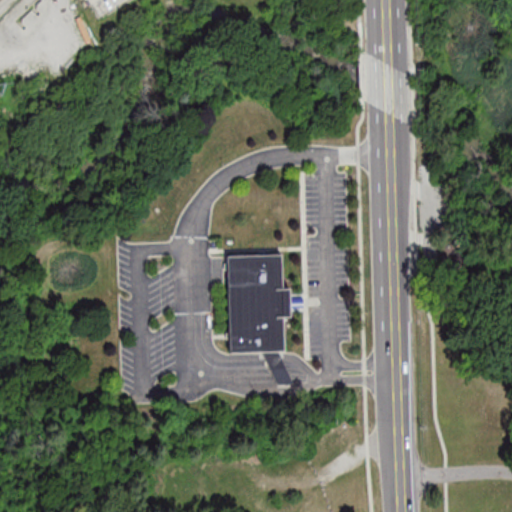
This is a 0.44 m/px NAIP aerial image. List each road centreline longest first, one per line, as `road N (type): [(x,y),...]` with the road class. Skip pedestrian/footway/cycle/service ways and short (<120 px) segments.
road 1 (secondary): [(397,350),(390,119)]
road 2 (secondary): [(402,511),(397,350)]
